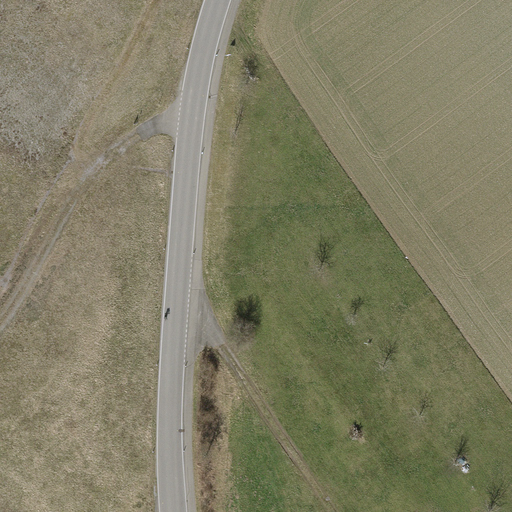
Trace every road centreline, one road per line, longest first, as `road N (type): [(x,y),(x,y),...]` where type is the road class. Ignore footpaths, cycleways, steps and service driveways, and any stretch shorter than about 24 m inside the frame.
road 1 (tertiary): [(219,0),(194,111),(176,311),(175,511)]
road 2 (track): [(194,111),(142,132),(101,163),(0,324)]
road 3 (track): [(176,311),(221,343),(329,511)]
